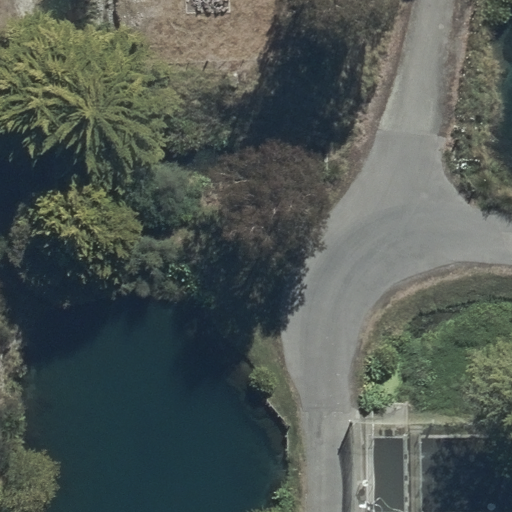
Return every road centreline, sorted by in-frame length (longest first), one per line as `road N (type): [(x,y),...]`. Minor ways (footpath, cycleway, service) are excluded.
road 1 (track): [(327,511),(336,316),(407,138),(429,0)]
road 2 (track): [(511,237),(372,228)]
